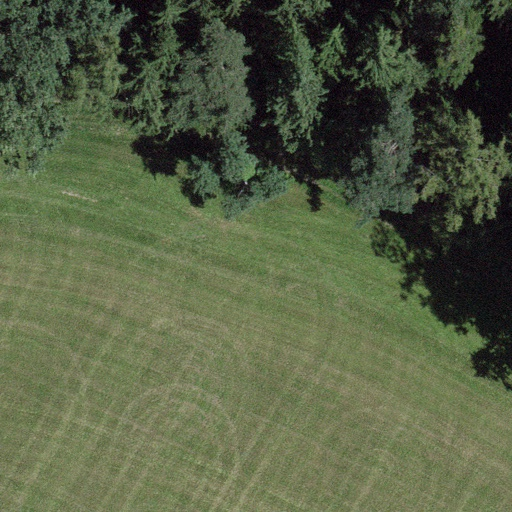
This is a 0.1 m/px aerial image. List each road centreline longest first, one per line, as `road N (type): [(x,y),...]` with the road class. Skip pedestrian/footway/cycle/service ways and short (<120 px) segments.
road 1 (track): [(247,136),(511,293)]
road 2 (track): [(247,136),(0,114)]
